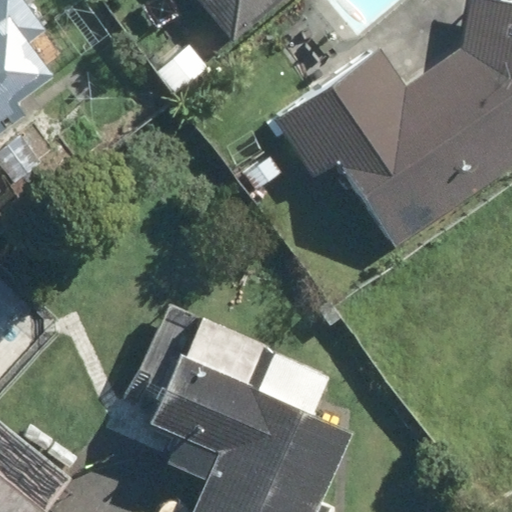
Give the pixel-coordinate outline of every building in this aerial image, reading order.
[(11,0),(0,0),(0,99),(35,76),(12,40),(30,28),(11,0)] [(197,0),(227,36),(271,0),(197,0)] [(369,45),(266,119),(308,181),(336,163),(392,244),(511,162),(511,0),(467,0),(451,43),(397,83),(369,45)] [(323,370),(255,337),(195,309),(144,415),(204,444),(172,511),(305,511),(345,429),(304,410),(323,370)] [(0,423),(0,511),(28,511),(61,471),(0,423)]
